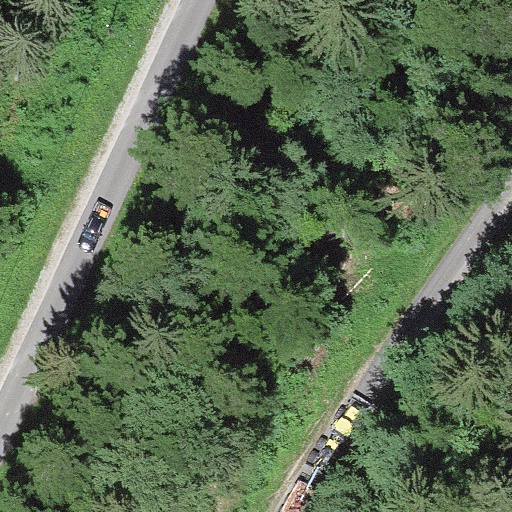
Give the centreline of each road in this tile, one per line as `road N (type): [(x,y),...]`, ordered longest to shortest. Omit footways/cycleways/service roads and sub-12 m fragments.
road 1 (residential): [(197,0),(0,435)]
road 2 (unclassified): [(511,184),(294,511)]
